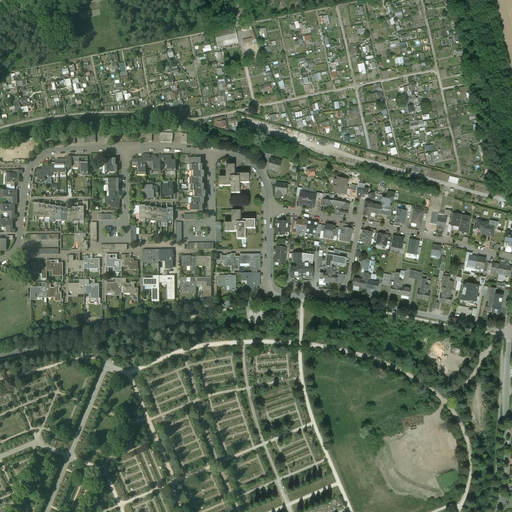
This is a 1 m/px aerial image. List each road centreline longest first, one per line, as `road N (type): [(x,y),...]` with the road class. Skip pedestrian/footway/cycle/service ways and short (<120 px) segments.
road 1 (residential): [(0,354),(268,296)]
road 2 (residential): [(124,151),(38,156),(28,170),(18,244),(0,260)]
road 3 (residential): [(344,299),(510,330)]
road 4 (residential): [(498,498),(510,330)]
road 5 (residential): [(358,223),(511,258)]
road 6 (residential): [(511,138),(483,0)]
